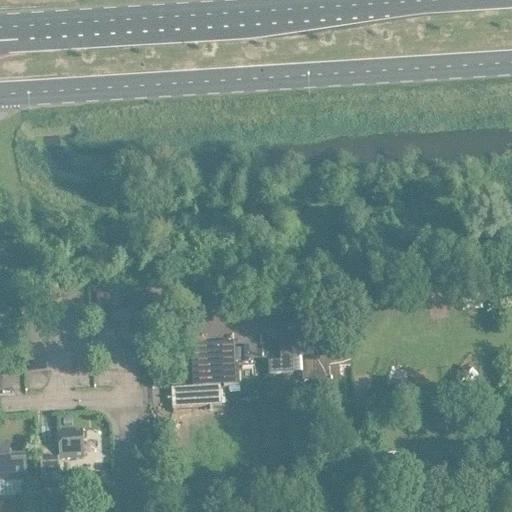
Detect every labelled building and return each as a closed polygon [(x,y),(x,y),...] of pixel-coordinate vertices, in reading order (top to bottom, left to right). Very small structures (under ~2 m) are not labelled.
[(379,338),(380,363),(392,362),(391,350),(404,349),(403,325),(415,324),(415,312),(366,314),(366,338),(379,338)] [(344,316),(331,316),(332,328),(319,329),(320,353),(308,354),(309,366),(333,365),(332,341),(344,340),(344,316)] [(223,406),(222,386),(173,388),(174,408),(223,406)] [(83,429),(59,430),(60,459),(85,458),(83,429)] [(0,478),(26,477),(26,460),(10,461),(9,445),(0,445),(0,478)]
